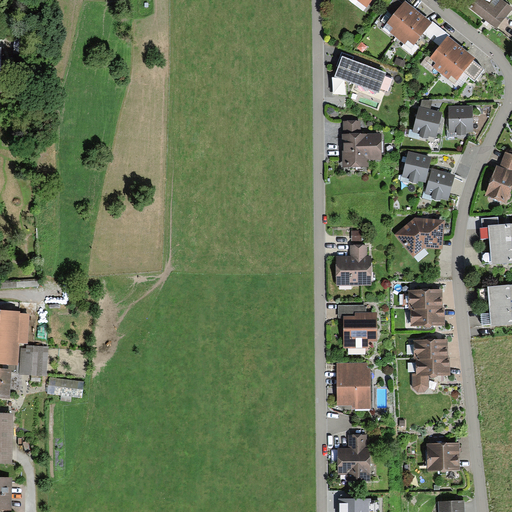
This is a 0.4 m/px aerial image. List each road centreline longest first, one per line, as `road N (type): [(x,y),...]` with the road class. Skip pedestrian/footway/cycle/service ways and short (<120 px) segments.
road 1 (residential): [(323,511),(317,0)]
road 2 (residential): [(511,89),(472,179),(458,238),(483,511)]
road 3 (residential): [(511,84),(494,51),(429,0)]
